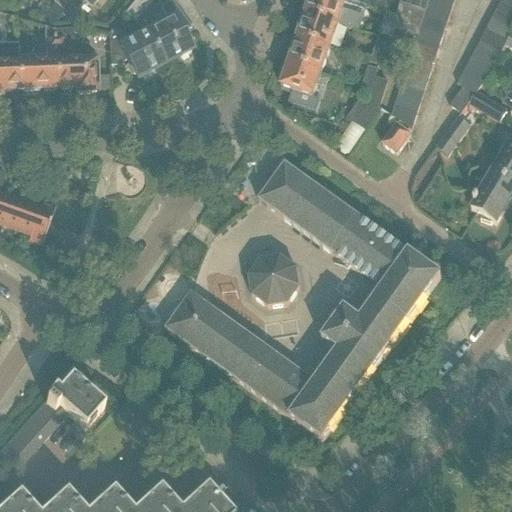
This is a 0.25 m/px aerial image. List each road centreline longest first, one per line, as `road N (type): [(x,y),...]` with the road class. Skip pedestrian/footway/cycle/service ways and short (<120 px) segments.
road 1 (residential): [(511,290),(239,94)]
road 2 (residential): [(332,511),(511,311)]
road 3 (residential): [(91,332),(177,211),(226,118)]
road 4 (residential): [(0,146),(124,139),(226,118)]
road 5 (residential): [(49,484),(208,480),(234,451)]
road 6 (residential): [(234,451),(91,332)]
